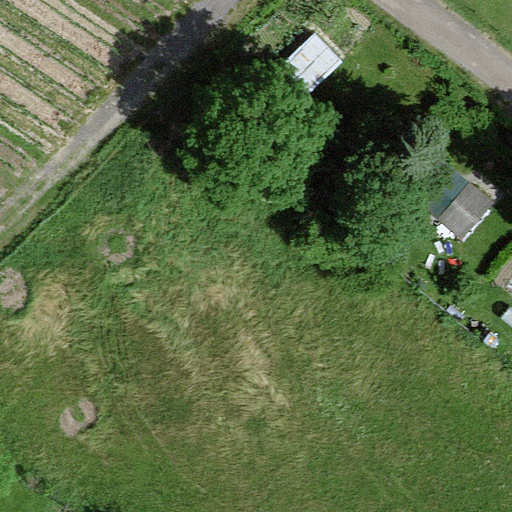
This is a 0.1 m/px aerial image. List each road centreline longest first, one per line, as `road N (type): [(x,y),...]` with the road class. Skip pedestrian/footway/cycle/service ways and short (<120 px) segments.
road 1 (track): [(0,222),(218,0)]
road 2 (track): [(409,0),(511,83)]
